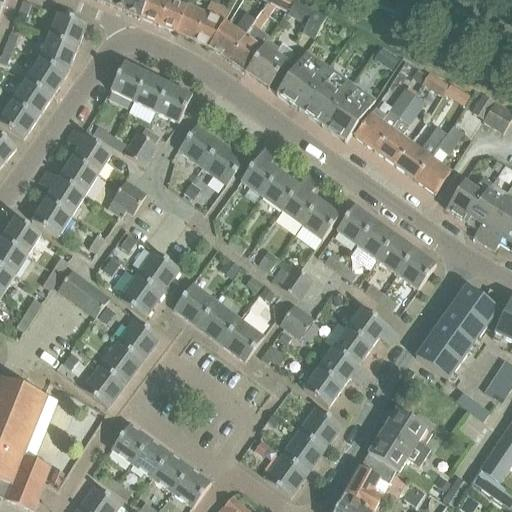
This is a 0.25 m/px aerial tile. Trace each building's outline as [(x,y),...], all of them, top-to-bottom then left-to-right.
[(88,0),(124,14),(134,18),(141,21),(148,0),(88,0)] [(148,0),(141,21),(159,28),(169,0),(148,0)] [(169,0),(159,28),(176,35),(186,9),(176,5),(177,0),(169,0)] [(270,3),(270,4),(289,13),(295,2),(290,0),(273,0),(271,4),(270,3)] [(187,7),(186,9),(176,35),(210,50),(224,24),(230,11),(211,2),(205,16),(187,7)] [(295,2),(288,17),(306,27),(302,36),(315,42),(327,19),(295,2)] [(23,4),(17,20),(25,23),(32,7),(23,4)] [(245,38),(229,64),(246,75),(262,50),(267,44),(270,39),(260,32),(274,12),(267,7),(266,9),(260,18),(256,23),(255,25),(253,28),(245,39),(245,38)] [(228,27),(213,52),(229,64),(245,38),(245,39),(253,28),(255,25),(256,23),(247,16),(236,32),(228,27)] [(57,17),(48,41),(77,52),(87,29),(57,17)] [(5,50),(13,54),(19,38),(11,35),(5,50)] [(77,52),(48,41),(39,64),(67,78),(77,52)] [(267,44),(262,50),(246,75),(269,91),(287,65),(294,54),(282,46),(278,51),(267,44)] [(13,54),(5,50),(0,62),(0,66),(7,69),(13,54)] [(376,62),(393,73),(400,63),(384,51),(376,62)] [(300,114),(329,71),(306,55),(276,98),(300,114)] [(39,64),(25,85),(51,102),(67,78),(39,64)] [(133,105),(147,77),(124,66),(111,94),(133,105)] [(329,71),(300,114),(323,129),(352,87),(329,71)] [(414,79),(424,85),(428,78),(419,72),(414,79)] [(428,78),(424,85),(422,87),(442,99),(444,97),(450,87),(430,76),(428,78)] [(147,77),(133,105),(155,116),(169,88),(147,77)] [(51,102),(25,85),(11,106),(38,123),(51,102)] [(352,87),(323,129),(346,146),(375,103),(352,87)] [(464,109),(470,99),(450,87),(444,97),(464,109)] [(169,88),(155,116),(178,127),(192,100),(169,88)] [(375,155),(415,99),(405,92),(386,119),(376,111),(355,140),(375,155)] [(424,106),(415,99),(375,155),(395,169),(411,147),(401,139),(417,116),(424,106)] [(485,122),(494,105),(482,99),(473,115),(485,122)] [(494,105),(485,122),(483,125),(493,131),(504,111),(494,105)] [(38,123),(11,106),(0,122),(0,127),(24,144),(38,123)] [(511,115),(504,111),(493,131),(503,137),(511,121),(511,115)] [(202,171),(221,145),(197,128),(178,154),(202,171)] [(108,147),(113,140),(98,130),(93,138),(108,147)] [(421,154),(411,147),(395,169),(415,183),(447,138),(448,137),(439,130),(421,154)] [(447,138),(415,183),(435,198),(451,176),(440,168),(463,137),(453,130),(447,138)] [(145,131),(140,138),(155,147),(160,140),(145,131)] [(72,162),(98,179),(112,157),(74,133),(67,145),(78,152),(72,162)] [(155,147),(140,138),(138,136),(131,147),(151,160),(158,149),(155,147)] [(0,138),(0,171),(16,152),(0,138)] [(113,140),(108,147),(121,156),(126,148),(113,140)] [(221,145),(202,171),(226,189),(245,163),(221,145)] [(151,160),(131,147),(124,158),(145,171),(151,160)] [(262,200),(279,175),(270,169),(278,157),(267,149),(241,185),(262,200)] [(72,162),(59,182),(59,183),(85,199),(98,179),(72,162)] [(59,183),(59,182),(47,175),(40,187),(51,194),(46,203),(72,220),(85,199),(59,183)] [(279,175),(262,200),(281,215),(299,190),(279,175)] [(307,178),(299,190),(281,215),(301,229),(319,204),(310,198),(319,186),(307,178)] [(467,225),(488,194),(492,187),(482,181),(475,192),(464,184),(446,212),(467,225)] [(123,212),(136,191),(125,185),(112,205),(123,212)] [(201,192),(192,186),(185,196),(194,203),(201,192)] [(136,191),(123,212),(126,214),(133,218),(146,198),(136,191)] [(503,203),(488,194),(467,225),(478,233),(473,240),(484,247),(511,204),(511,200),(507,197),(503,203)] [(72,220),(46,203),(32,225),(58,241),(72,220)] [(340,219),(319,204),(301,229),(322,244),(340,219)] [(511,204),(484,247),(495,254),(500,247),(511,255),(511,254),(511,204)] [(123,212),(112,205),(108,212),(122,221),(126,214),(123,212)] [(357,250),(376,224),(355,209),(336,235),(357,250)] [(15,221),(1,243),(27,260),(41,238),(15,221)] [(376,224),(357,250),(377,264),(396,239),(376,224)] [(227,236),(223,241),(229,245),(233,240),(227,236)] [(84,237),(78,246),(89,252),(96,257),(105,243),(98,238),(95,243),(84,237)] [(136,244),(128,239),(120,250),(128,256),(136,244)] [(396,239),(377,264),(397,279),(415,253),(396,239)] [(228,248),(242,257),(247,250),(233,240),(229,245),(228,248)] [(27,260),(1,243),(0,244),(0,271),(14,281),(27,260)] [(415,253),(397,279),(418,294),(436,269),(415,253)] [(154,254),(137,278),(163,297),(180,272),(154,254)] [(268,275),(278,262),(268,255),(259,268),(268,275)] [(339,275),(344,268),(330,259),(325,266),(339,275)] [(61,261),(52,275),(59,280),(68,266),(61,261)] [(111,279),(119,267),(111,261),(102,273),(111,279)] [(230,263),(222,273),(233,281),(241,271),(230,263)] [(357,278),(344,268),(339,275),(352,285),(357,278)] [(293,270),(288,277),(286,280),(305,295),(313,284),(293,270)] [(14,281),(0,271),(0,300),(1,301),(14,281)] [(286,280),(288,277),(282,272),(272,286),(278,290),(286,280)] [(59,280),(52,275),(43,289),(50,294),(59,280)] [(67,301),(82,282),(72,275),(58,294),(67,301)] [(163,297),(137,278),(119,302),(145,321),(163,297)] [(254,280),(247,288),(257,296),(264,287),(254,280)] [(305,295),(286,280),(278,290),(298,305),(305,295)] [(91,289),(82,282),(67,301),(76,308),(91,289)] [(198,330),(217,305),(193,287),(173,312),(198,330)] [(379,305),(384,298),(370,288),(365,295),(379,305)] [(100,296),(91,289),(76,308),(86,315),(100,296)] [(276,297),(267,290),(260,298),(270,305),(276,297)] [(466,290),(453,308),(486,331),(499,313),(484,303),(466,290)] [(489,292),(484,303),(499,313),(504,317),(506,313),(511,303),(489,292)] [(100,296),(86,315),(95,322),(110,302),(100,296)] [(397,307),(384,298),(379,305),(392,314),(397,307)] [(342,300),(334,302),(336,310),(344,307),(342,300)] [(511,345),(511,300),(511,301),(511,303),(506,313),(504,317),(494,337),(511,345)] [(34,303),(26,317),(33,322),(42,307),(34,303)] [(240,322),(217,305),(198,330),(221,348),(240,322)] [(486,331),(453,308),(441,325),(474,348),(486,331)] [(107,309),(98,321),(105,326),(114,314),(107,309)] [(294,309),(287,318),(307,333),(314,338),(319,331),(312,326),(314,323),(294,309)] [(253,311),(246,319),(267,334),(273,325),(253,311)] [(362,311),(347,332),(372,350),(379,341),(390,349),(399,338),(362,311)] [(33,322),(26,317),(17,331),(24,336),(33,322)] [(287,318),(280,328),(284,331),(300,343),(302,340),(309,345),(314,338),(307,333),(287,318)] [(117,345),(143,365),(161,341),(135,321),(117,345)] [(240,322),(221,348),(245,366),(264,340),(240,322)] [(474,348),(441,325),(429,342),(462,366),(474,348)] [(347,332),(332,352),(358,370),(372,350),(347,332)] [(462,366),(429,342),(416,361),(449,384),(462,366)] [(117,345),(100,369),(126,388),(143,365),(117,345)] [(261,362),(268,368),(278,354),(271,349),(261,362)] [(358,370),(332,352),(318,372),(343,390),(349,381),(361,389),(369,378),(358,370)] [(71,356),(64,367),(69,371),(77,361),(71,356)] [(511,368),(506,365),(501,373),(509,378),(511,372),(511,368)] [(126,388),(100,369),(82,393),(108,412),(126,388)] [(343,390),(318,372),(303,393),(328,411),(343,390)] [(509,378),(501,373),(496,381),(504,386),(509,378)] [(0,511),(0,501),(27,511),(30,511),(48,469),(23,459),(48,399),(0,379),(0,511)] [(496,381),(491,388),(499,394),(504,386),(496,381)] [(511,391),(504,386),(499,394),(507,399),(511,391)] [(499,394),(491,388),(486,396),(494,401),(499,394)] [(499,394),(494,401),(502,407),(507,399),(499,394)] [(463,410),(470,401),(463,396),(456,405),(463,410)] [(477,406),(470,401),(463,410),(470,415),(477,406)] [(287,403),(281,413),(288,418),(295,409),(287,403)] [(483,412),(477,406),(470,415),(477,420),(483,412)] [(299,434),(325,453),(342,429),(316,410),(299,434)] [(490,417),(483,412),(477,420),(484,425),(490,417)] [(368,457),(369,457),(396,474),(399,476),(407,463),(420,470),(431,453),(418,445),(427,432),(396,413),(395,415),(392,414),(386,424),(388,425),(368,457)] [(281,422),(273,416),(268,424),(276,430),(281,422)] [(511,426),(506,434),(501,442),(511,449),(511,426)] [(132,469),(151,443),(130,428),(112,454),(132,469)] [(325,453),(299,434),(282,458),(308,477),(325,453)] [(492,456),(480,474),(482,475),(483,476),(499,486),(500,487),(511,469),(511,449),(501,442),(492,456)] [(171,458),(151,443),(132,469),(152,483),(171,458)] [(262,445),(256,454),(262,459),(269,450),(262,445)] [(360,470),(345,499),(368,511),(375,511),(396,474),(369,457),(361,470),(360,470)] [(190,472),(171,458),(152,483),(172,498),(190,472)] [(308,477),(282,458),(264,482),(291,501),(308,477)] [(58,470),(51,484),(61,489),(67,474),(58,470)] [(190,472),(172,498),(191,511),(193,511),(211,487),(190,472)] [(114,494),(119,487),(105,478),(100,484),(114,494)] [(454,511),(470,488),(459,480),(442,505),(452,511),(454,511)] [(443,482),(438,489),(446,495),(451,487),(443,482)] [(119,487),(114,494),(127,504),(132,497),(119,487)] [(511,511),(511,496),(499,487),(490,500),(507,511),(511,511)] [(96,489),(79,511),(118,511),(122,508),(96,489)] [(469,497),(459,511),(460,511),(475,511),(478,509),(480,510),(482,506),(469,497)] [(344,498),(336,511),(368,511),(345,499),(344,498)] [(245,511),(232,500),(223,511),(224,511),(245,511)]
